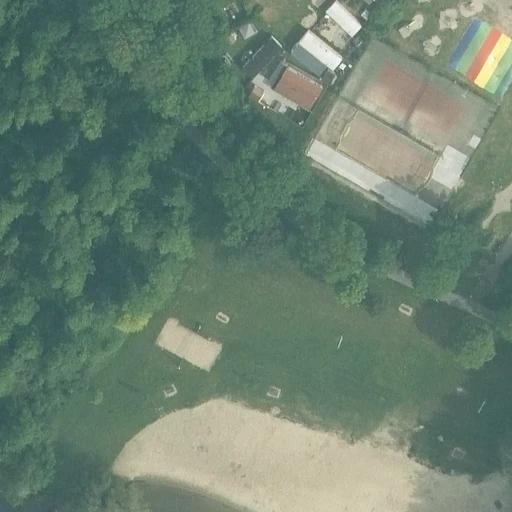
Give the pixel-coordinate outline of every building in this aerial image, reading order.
[(353,33),(363,22),(343,2),(332,12),(353,33)] [(481,22),(474,42),(499,52),(506,32),(481,22)] [(321,25),(310,37),(333,59),(345,47),(321,25)] [(230,34),(224,38),(229,45),(235,40),(230,34)] [(300,90),(312,64),(297,57),(285,84),(300,90)] [(254,87),(249,95),(258,101),(263,93),(254,87)]
